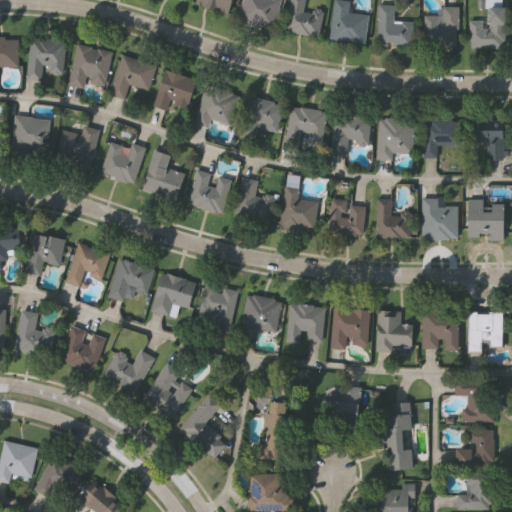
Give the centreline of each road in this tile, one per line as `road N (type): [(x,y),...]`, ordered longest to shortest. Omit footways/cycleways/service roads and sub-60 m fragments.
road 1 (residential): [(0,0),(125,18),(308,74),(511,83)]
road 2 (residential): [(0,193),(80,204),(251,257),(316,268),(511,275)]
road 3 (tertiary): [(204,511),(166,462),(100,413),(0,380)]
road 4 (tertiary): [(0,408),(90,436),(130,459),(181,511)]
